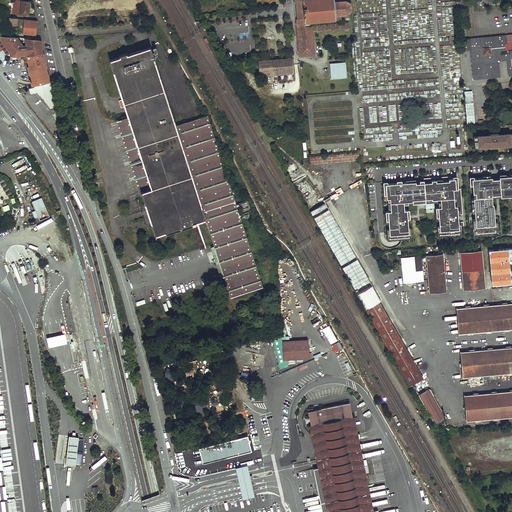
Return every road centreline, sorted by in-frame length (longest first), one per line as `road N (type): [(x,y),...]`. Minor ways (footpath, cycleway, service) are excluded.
road 1 (primary): [(157,511),(93,237),(21,110)]
road 2 (primary): [(62,194),(97,291),(147,511)]
road 3 (residential): [(62,194),(131,480),(128,506)]
road 4 (residential): [(172,496),(137,350),(90,207)]
road 5 (residential): [(90,207),(44,0)]
road 6 (primary): [(90,207),(21,110)]
